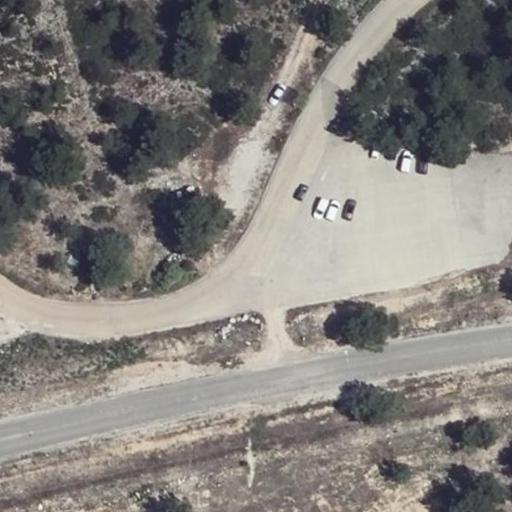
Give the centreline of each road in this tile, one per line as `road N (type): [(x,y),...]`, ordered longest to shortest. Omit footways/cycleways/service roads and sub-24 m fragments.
road 1 (unclassified): [(0,292),(38,307),(124,315),(189,302),(223,279),(279,201),(327,96),(413,0)]
road 2 (unclassified): [(0,437),(511,341)]
